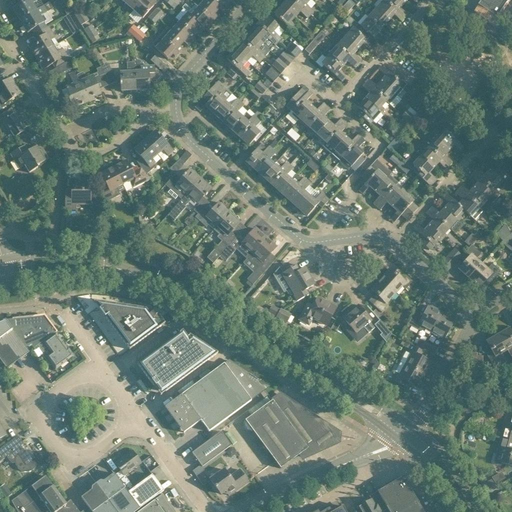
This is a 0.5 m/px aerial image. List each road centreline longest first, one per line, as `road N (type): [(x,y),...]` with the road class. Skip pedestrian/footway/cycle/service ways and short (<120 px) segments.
road 1 (residential): [(311,243),(350,199),(346,185),(377,151),(338,101),(388,43)]
road 2 (secondary): [(337,388),(193,301),(121,273)]
road 3 (residential): [(311,243),(191,143),(175,111)]
road 4 (residential): [(98,367),(54,399),(45,415),(54,441),(84,452),(132,417)]
road 5 (residential): [(470,111),(494,134),(394,243)]
road 6 (residential): [(175,111),(180,83),(253,0)]
road 7 (tertiary): [(241,511),(367,456)]
road 8 (secondary): [(121,273),(88,258),(0,260)]
road 9 (residential): [(71,135),(0,34)]
road 10 (residential): [(207,511),(132,417)]
